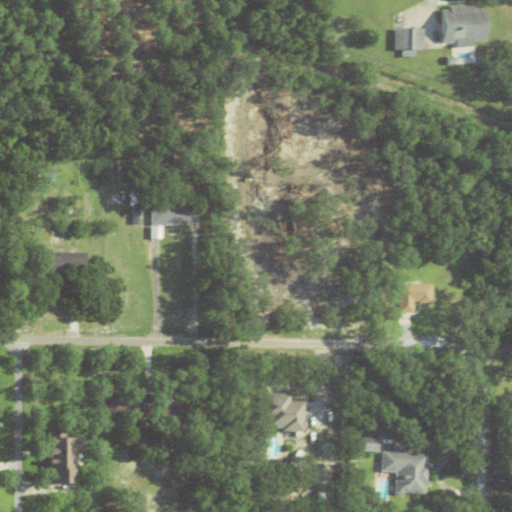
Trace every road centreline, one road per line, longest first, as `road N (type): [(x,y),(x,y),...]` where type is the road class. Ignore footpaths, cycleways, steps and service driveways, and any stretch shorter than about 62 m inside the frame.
road 1 (residential): [(0,338),(481,351),(479,511)]
road 2 (residential): [(18,339),(18,511)]
